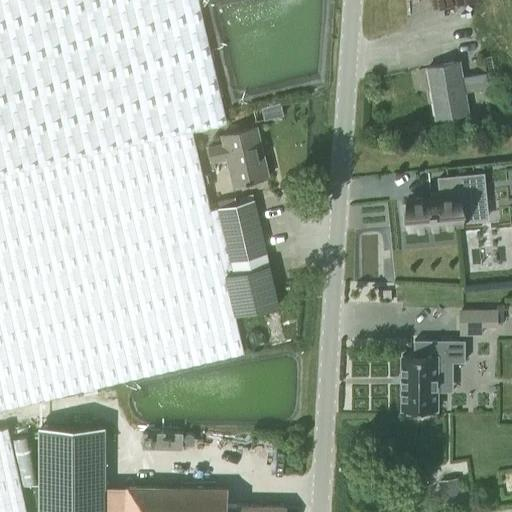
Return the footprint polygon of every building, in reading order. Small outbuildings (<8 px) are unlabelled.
[(0,0),(0,408),(243,352),(235,313),(278,303),(254,198),(253,199),(253,197),(232,202),(232,203),(211,208),(192,130),(227,122),(199,0),(0,0)] [(488,87),(486,72),(462,76),(459,61),(427,66),(436,118),(468,112),(465,91),(488,87)] [(485,113),(482,117),(484,126),(495,123),(493,111),(485,113)] [(232,184),(268,175),(257,125),(220,134),(222,142),(207,146),(211,162),(226,158),(232,184)] [(409,204),(403,204),(405,222),(410,221),(411,227),(461,222),(460,219),(472,218),(487,216),(485,192),(483,173),(439,177),(440,195),(408,198),(409,204)] [(391,298),(391,289),(382,290),(382,298),(391,298)] [(482,322),(497,322),(497,309),(461,309),(461,330),(482,330),(482,322)] [(265,342),(265,340),(265,338),(264,337),(264,335),(263,333),(261,332),(260,331),(258,330),(257,330),(255,330),(253,330),(251,330),(250,331),(248,332),(247,333),(246,334),(245,336),(245,338),(244,340),(245,341),(245,343),(246,344),(246,346),(248,347),(249,348),(250,349),(252,350),(254,350),(255,350),(257,350),(258,349),(260,349),(261,347),(263,346),(263,345),(264,343),(265,342)] [(402,355),(401,382),(401,408),(406,408),(406,413),(425,413),(425,408),(437,408),(437,390),(442,390),(442,373),(437,373),(437,361),(464,361),(464,339),(414,339),(414,355),(402,355)] [(104,511),(105,486),(106,426),(44,425),(42,511),(104,511)] [(26,511),(8,426),(0,427),(0,511),(26,511)] [(182,448),(182,437),(182,432),(142,431),(142,447),(182,448)] [(458,485),(439,488),(442,502),(466,498),(464,484),(458,485)] [(227,511),(227,504),(228,486),(127,485),(126,486),(105,486),(104,511),(227,511)]
